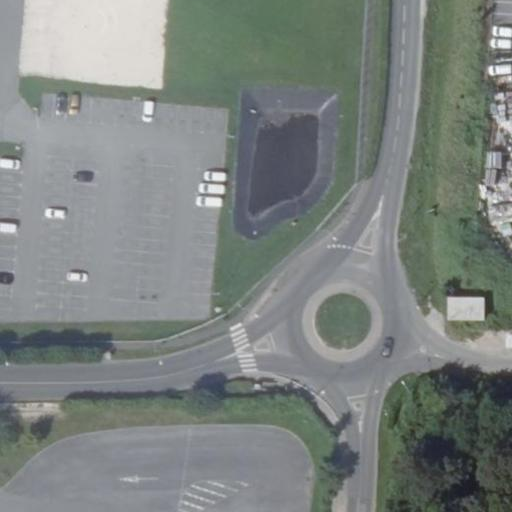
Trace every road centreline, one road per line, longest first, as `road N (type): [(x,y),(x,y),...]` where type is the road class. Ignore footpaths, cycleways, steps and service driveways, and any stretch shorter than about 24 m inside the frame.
road 1 (unclassified): [(281,338),(192,367),(106,382),(0,383)]
road 2 (tertiary): [(355,263),(397,130),(406,0)]
road 3 (unknown): [(119,122),(178,126),(189,136),(175,301)]
road 4 (unknown): [(186,511),(182,488),(167,475),(136,474),(0,504)]
road 5 (unknown): [(44,119),(32,312)]
road 6 (unknown): [(119,122),(108,312)]
road 7 (tertiary): [(357,386),(353,511)]
road 8 (tertiary): [(355,263),(334,262),(297,281),(280,317),(281,338)]
